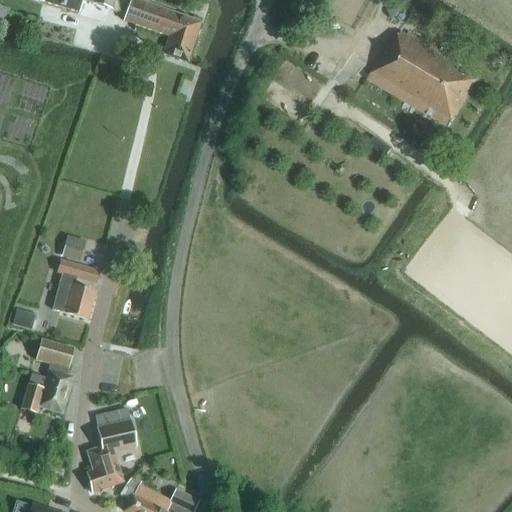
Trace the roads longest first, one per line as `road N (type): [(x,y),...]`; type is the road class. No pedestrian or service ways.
road 1 (unclassified): [(207,511),(177,384),(174,301),(204,163),(263,0)]
road 2 (residential): [(95,511),(77,494),(79,438),(124,202)]
